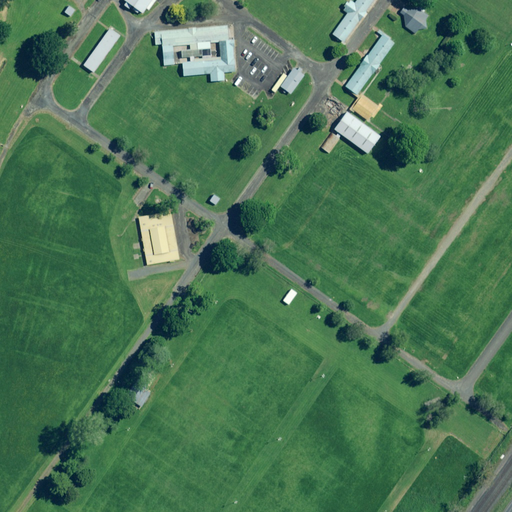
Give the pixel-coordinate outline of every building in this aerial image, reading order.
[(149,0),(119,0),(118,2),(138,16),(149,0)] [(372,0),(352,0),(326,36),(339,46),(372,0)] [(424,14),(411,5),(397,25),(410,34),(424,14)] [(75,10),(68,6),(65,13),(71,16),(75,10)] [(217,61),(179,63),(180,77),(207,75),(207,83),(220,82),(220,74),(232,73),(230,41),(225,41),(224,26),(151,31),(152,47),(158,46),(159,66),(171,65),(169,46),(186,45),(186,50),(179,50),(179,58),(201,57),(201,50),(206,49),(206,43),(215,43),(217,61)] [(117,35),(107,28),(79,66),(89,73),(117,35)] [(392,44),(378,34),(340,86),(353,96),(392,44)] [(301,76),(290,69),(276,88),(287,95),(301,76)] [(375,108),(358,96),(347,111),(365,123),(375,108)] [(376,138),(340,112),(326,132),(362,158),(376,138)] [(177,260),(167,212),(133,218),(143,267),(177,260)] [(134,385),(126,398),(141,407),(149,394),(134,385)]
